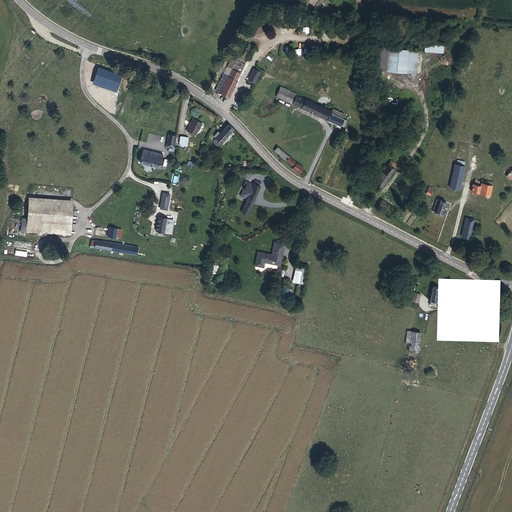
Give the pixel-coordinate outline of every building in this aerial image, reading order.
[(445,40),(445,32),(421,30),(421,38),(427,38),(445,40)] [(444,53),(445,40),(427,38),(426,52),(444,53)] [(247,58),(251,52),(240,47),(237,53),(247,58)] [(416,73),(418,51),(389,48),(387,70),(416,73)] [(233,66),(237,57),(233,55),(228,65),(233,66)] [(238,78),(246,61),(237,57),(233,66),(228,65),(225,72),(230,74),(238,78)] [(109,87),(112,64),(108,63),(107,70),(99,69),(95,96),(104,96),(106,87),(109,87)] [(254,67),(247,79),(254,83),(261,70),(254,67)] [(221,92),(230,74),(225,72),(216,90),(221,92)] [(230,96),(238,78),(230,74),(221,92),(230,96)] [(294,103),(298,93),(281,86),(278,96),(294,103)] [(302,106),(306,97),(298,93),(294,103),(302,106)] [(330,111),(332,108),(306,97),(302,106),(346,126),(349,118),(343,116),(344,112),(336,109),(334,112),(330,111)] [(202,130),(206,120),(198,116),(193,126),(202,130)] [(223,142),(234,128),(229,123),(221,133),(217,130),(212,137),(214,139),(216,137),(223,142)] [(390,136),(390,124),(381,123),(381,127),(384,127),(384,136),(390,136)] [(174,148),(176,134),(169,133),(166,147),(174,148)] [(187,147),(189,139),(182,137),(181,145),(187,147)] [(497,154),(502,141),(495,138),(490,152),(497,154)] [(304,165),(283,148),(279,153),(292,163),(291,165),(299,172),(304,165)] [(163,160),(165,154),(144,149),(141,162),(160,167),(161,161),(163,160)] [(494,163),(497,154),(490,152),(487,160),(494,163)] [(395,167),(391,163),(388,161),(384,167),(392,172),(395,167)] [(461,179),(464,164),(454,162),(451,177),(461,179)] [(383,185),(392,172),(384,167),(382,169),(383,170),(381,173),(379,172),(375,179),(383,185)] [(459,187),(461,179),(451,177),(449,185),(459,187)] [(248,214),(263,182),(256,180),(255,183),(254,184),(251,191),(248,198),(242,211),(248,214)] [(244,195),(247,189),(245,188),(248,181),(254,184),(255,183),(246,180),(243,187),(244,188),(243,190),(243,193),(244,195)] [(491,194),(493,183),(479,180),(479,183),(472,181),(470,190),(491,194)] [(251,191),(254,184),(248,181),(245,188),(247,189),(251,191)] [(169,198),(170,197),(171,192),(162,191),(161,201),(168,202),(169,198)] [(441,213),(446,200),(437,197),(433,210),(441,213)] [(400,211),(384,198),(379,203),(395,217),(400,211)] [(74,219),(74,203),(29,199),(28,215),(74,219)] [(167,209),(168,202),(161,201),(160,208),(167,209)] [(73,233),(74,219),(28,215),(27,230),(73,233)] [(469,234),(473,218),(465,216),(462,233),(469,234)] [(164,231),(166,218),(158,217),(155,233),(159,233),(160,230),(164,231)] [(116,235),(118,226),(110,225),(108,235),(116,236),(116,235)] [(136,253),(137,246),(97,238),(95,246),(136,253)] [(277,263),(276,273),(281,274),(284,259),(282,257),(282,255),(279,254),(280,250),(277,249),(278,242),(274,241),(272,253),(258,251),(256,264),(264,265),(265,261),(277,263)] [(145,255),(146,247),(137,246),(136,253),(145,255)] [(292,281),(302,283),(306,266),(296,264),(292,281)] [(437,304),(440,285),(433,284),(429,302),(437,304)] [(418,303),(420,294),(413,292),(411,302),(418,303)] [(417,351),(421,331),(412,329),(409,350),(417,351)]
